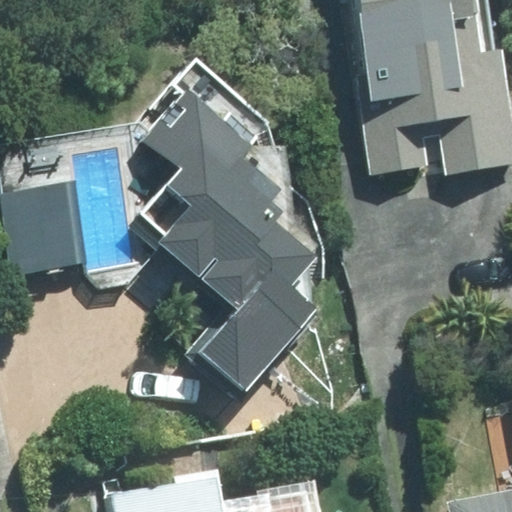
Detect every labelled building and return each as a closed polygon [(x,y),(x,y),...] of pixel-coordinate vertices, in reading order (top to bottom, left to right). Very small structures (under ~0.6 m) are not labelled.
[(351,0),(376,163),(433,154),(427,120),(448,117),(455,165),(511,156),(511,59),(503,0),(351,0)] [(196,344),(242,383),(315,300),(288,277),(319,242),(263,194),(286,167),(187,81),(146,127),(181,158),(164,177),(187,196),(157,230),(236,299),(196,344)] [(80,178),(4,191),(17,268),(93,255),(80,178)] [(120,511),(225,511),(219,470),(116,486),(120,511)] [(511,511),(511,489),(451,502),(453,511),(511,511)]
